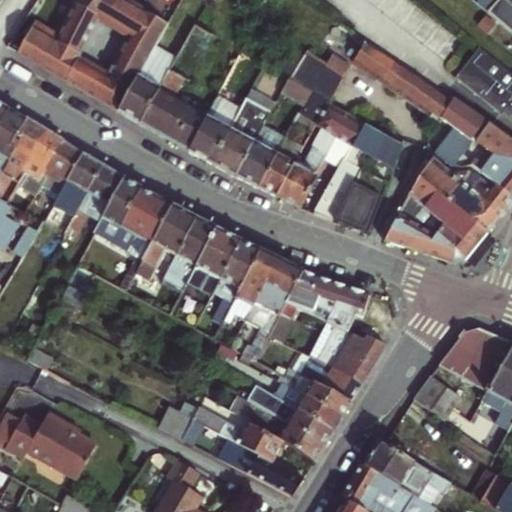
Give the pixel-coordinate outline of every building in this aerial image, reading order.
[(107,24),(119,0),(77,0),(74,4),(56,41),(31,27),(17,54),(116,112),(153,47),(166,24),(139,9),(124,35),(130,38),(108,76),(79,59),(99,20),(107,24)] [(123,0),(119,0),(107,24),(124,35),(139,9),(123,0)] [(511,0),(497,0),(486,13),(487,13),(496,21),(511,34),(511,0)] [(496,21),(487,13),(482,18),(492,26),(496,21)] [(511,34),(496,21),(492,26),(511,43),(511,34)] [(438,122),(440,118),(452,101),(419,77),(365,44),(352,62),(438,122)] [(175,59),(153,47),(116,112),(139,125),(169,71),(175,59)] [(511,76),(479,51),(456,80),(501,115),(507,108),(511,112),(511,76)] [(325,67),(302,55),(288,80),(311,92),(328,102),(329,103),(343,77),(325,67)] [(325,67),(343,77),(349,67),(330,57),(325,67)] [(187,153),(206,117),(173,98),(184,80),(169,71),(139,125),(187,153)] [(288,80),(280,94),(303,107),(311,92),(288,80)] [(251,91),(246,99),(271,111),(275,103),(251,91)] [(303,107),(299,114),(317,123),(327,105),(328,102),(311,92),(303,107)] [(206,117),(187,153),(212,166),(241,110),(216,97),(206,117)] [(470,139),(484,120),(453,98),(452,101),(440,118),(455,129),(435,155),(452,167),(453,166),(455,167),(458,162),(457,161),(472,140),(470,139)] [(235,178),(262,127),(271,111),(246,99),(241,110),(212,166),(235,178)] [(0,124),(8,111),(0,105),(0,124)] [(314,128),(321,131),(336,139),(352,148),(364,127),(327,105),(317,123),(314,128)] [(0,124),(0,170),(3,172),(15,150),(10,148),(25,121),(8,111),(0,124)] [(299,114),(298,113),(292,125),(311,134),(314,128),(317,123),(299,114)] [(0,199),(11,179),(18,183),(46,131),(26,119),(25,121),(10,148),(15,150),(3,172),(0,176),(0,199)] [(511,141),(488,124),(475,142),(482,147),(494,155),(511,168),(511,141)] [(259,189),(276,155),(284,139),(262,127),(235,178),(259,189)] [(352,148),(374,160),(393,171),(402,148),(364,127),(352,148)] [(18,183),(17,185),(37,196),(40,191),(48,178),(67,145),(63,143),(64,141),(46,131),(18,183)] [(296,161),(292,169),(276,197),(301,208),(317,177),(315,177),(325,160),(336,139),(321,131),(303,164),(296,161)] [(325,160),(340,168),(344,161),(345,161),(352,148),(336,139),(325,160)] [(48,178),(64,187),(82,155),(67,145),(48,178)] [(482,147),(480,151),(491,159),(494,155),(482,147)] [(481,173),(511,198),(511,168),(494,155),(491,159),(480,151),(474,160),(485,168),(481,173)] [(64,225),(60,233),(65,236),(102,167),(82,155),(64,187),(60,193),(70,198),(66,206),(57,222),(64,225)] [(276,155),(259,189),(276,197),(292,169),(287,167),(289,162),(276,155)] [(469,170),(452,174),(434,159),(419,178),(446,199),(469,170)] [(470,164),(481,173),(485,168),(474,160),(470,164)] [(340,168),(314,214),(333,221),(360,169),(345,161),(344,161),(340,168)] [(52,260),(61,265),(88,215),(101,222),(122,179),(102,167),(65,236),(52,260)] [(334,222),(367,236),(389,184),(368,173),(360,169),(334,222)] [(466,191),(478,175),(469,170),(446,199),(487,232),(499,217),(466,191)] [(466,191),(499,217),(510,203),(486,183),(484,180),(478,175),(466,191)] [(48,178),(40,191),(56,200),(60,193),(64,187),(48,178)] [(454,265),(463,261),(487,232),(446,199),(419,178),(407,197),(385,242),(454,265)] [(95,234),(126,251),(156,198),(122,179),(101,222),(95,234)] [(60,193),(56,200),(66,206),(70,198),(60,193)] [(156,198),(126,251),(137,258),(142,260),(171,207),(156,198)] [(11,207),(0,201),(0,248),(3,250),(18,224),(5,217),(11,207)] [(166,252),(175,258),(162,285),(181,295),(185,286),(214,228),(171,207),(142,260),(135,274),(149,282),(166,252)] [(23,259),(37,232),(28,227),(12,253),(23,259)] [(210,300),(213,294),(240,241),(214,228),(185,286),(210,300)] [(223,323),(223,322),(259,250),(240,241),(213,294),(223,299),(213,318),(223,323)] [(234,316),(245,322),(277,258),(259,250),(223,322),(230,325),(234,316)] [(142,260),(137,258),(129,272),(135,275),(135,274),(142,260)] [(257,336),(266,340),(268,338),(286,303),(303,271),(277,258),(245,322),(244,323),(260,331),(257,336)] [(69,285),(83,293),(92,276),(78,269),(69,285)] [(362,319),(368,295),(314,276),(303,271),(286,303),(300,310),(327,323),(336,328),(348,333),(355,316),(362,319)] [(119,289),(125,293),(135,275),(129,272),(119,289)] [(70,288),(62,301),(75,308),(82,295),(70,288)] [(282,345),(284,341),(300,310),(286,303),(268,338),(282,345)] [(56,318),(70,325),(76,312),(63,305),(56,318)] [(327,323),(309,357),(316,361),(317,362),(336,328),(327,323)] [(317,362),(362,386),(385,347),(365,338),(363,341),(348,333),(336,328),(317,362)] [(464,333),(439,366),(487,392),(511,345),(511,342),(482,330),(478,329),(464,333)] [(34,349),(52,359),(58,348),(40,338),(34,348),(34,349)] [(226,360),(227,358),(238,364),(242,355),(231,349),(216,341),(210,352),(226,360)] [(34,349),(34,348),(26,343),(20,355),(28,360),(34,349)] [(503,429),(508,432),(511,425),(511,345),(487,392),(482,402),(481,403),(500,413),(498,418),(508,422),(503,429)] [(28,360),(27,361),(45,371),(52,359),(34,349),(28,360)] [(316,361),(306,378),(351,404),(362,386),(317,362),(316,361)] [(291,389),(342,419),(351,404),(306,378),(289,369),(282,384),(291,389)] [(422,389),(452,410),(460,398),(430,377),(422,389)] [(274,397),(333,433),(342,419),(291,389),(282,384),(274,396),(274,397)] [(324,448),(333,433),(274,397),(274,396),(265,390),(264,392),(255,387),(247,402),(251,404),(274,417),(324,448)] [(413,401),(443,421),(452,410),(422,389),(413,401)] [(229,412),(243,419),(251,404),(247,402),(237,396),(229,412)] [(180,413),(193,419),(198,409),(185,402),(180,413)] [(274,417),(251,404),(243,419),(262,430),(314,464),(324,448),(274,417)] [(180,413),(169,407),(159,429),(181,441),(187,430),(192,421),(193,419),(180,413)] [(282,444),(248,425),(243,433),(198,409),(193,419),(192,421),(219,436),(230,442),(242,448),(272,464),(282,444)] [(6,413),(0,423),(0,436),(9,442),(21,422),(6,413)] [(28,452),(77,481),(96,447),(46,417),(41,426),(24,416),(21,422),(9,442),(5,450),(23,460),(28,452)] [(187,430),(193,433),(214,445),(219,436),(192,421),(187,430)] [(181,441),(187,444),(193,433),(187,430),(181,441)] [(230,442),(219,461),(231,467),(242,448),(230,442)] [(451,485),(382,445),(377,442),(362,466),(418,500),(427,485),(444,495),(451,485)] [(242,448),(231,467),(291,499),(304,480),(272,464),(242,448)] [(175,482),(157,511),(197,511),(195,510),(202,498),(190,490),(200,474),(177,461),(167,478),(175,482)] [(418,500),(362,466),(358,464),(339,495),(345,499),(365,511),(435,511),(436,510),(418,500)] [(485,470),(470,496),(496,511),(510,486),(485,470)] [(510,486),(496,511),(495,511),(511,511),(511,485),(510,484),(510,486)] [(22,499),(45,511),(58,511),(61,506),(29,487),(22,499)] [(365,511),(345,499),(337,511),(365,511)]
